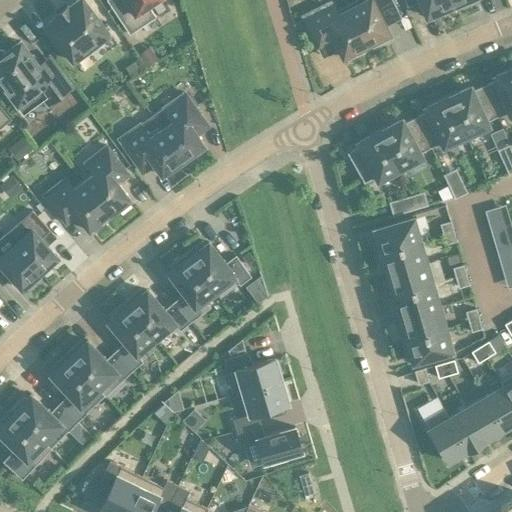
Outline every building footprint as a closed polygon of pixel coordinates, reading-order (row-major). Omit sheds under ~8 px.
[(72,59),(73,61),(75,59),(108,34),(110,33),(109,31),(108,31),(84,0),(77,0),(69,6),(68,5),(57,13),(58,14),(47,23),(45,24),(46,26),(47,25),(72,59)] [(123,0),(112,7),(130,34),(156,16),(151,9),(153,2),(155,0),(123,0)] [(367,45),(347,6),(336,11),(331,0),(302,15),(319,48),(332,41),(336,42),(343,57),(367,45)] [(347,6),(367,45),(390,34),(383,19),(384,15),(397,8),(393,0),(356,0),(357,0),(347,6)] [(455,4),(453,0),(405,0),(407,3),(414,0),(419,0),(420,0),(427,16),(433,14),(435,17),(451,10),(449,7),(455,4)] [(50,57),(39,65),(21,41),(6,52),(4,50),(0,49),(0,85),(5,92),(8,90),(21,107),(41,92),(49,103),(72,87),(50,57)] [(497,80),(485,85),(498,116),(509,111),(511,116),(511,115),(511,69),(495,76),(497,80)] [(498,116),(485,85),(473,91),(471,86),(448,97),(466,136),(489,125),(487,121),(498,116)] [(208,125),(202,117),(185,92),(152,115),(183,160),(191,154),(193,156),(195,156),(203,150),(203,148),(202,146),(205,145),(197,133),(208,125)] [(428,111),(416,117),(431,147),(442,142),(444,146),(466,136),(448,97),(426,107),(428,111)] [(0,127),(10,118),(0,106),(0,127)] [(183,160),(152,115),(119,138),(142,171),(154,163),(162,174),(164,173),(165,175),(168,175),(176,169),(176,167),(175,165),(183,160)] [(402,119),(380,130),(400,168),(422,157),(420,152),(431,147),(416,117),(405,123),(402,119)] [(400,168),(380,130),(358,142),(361,146),(348,153),(364,182),(376,175),(378,180),(400,168)] [(511,171),(511,147),(511,144),(499,150),(509,173),(511,171)] [(94,173),(84,181),(110,214),(117,209),(120,212),(130,204),(127,200),(131,198),(118,182),(129,174),(106,145),(85,162),(94,173)] [(444,174),(455,197),(467,192),(456,169),(444,174)] [(7,189),(19,184),(13,172),(2,178),(7,189)] [(110,214),(84,181),(74,189),(65,178),(44,195),(66,223),(77,215),(89,230),(93,228),(95,231),(105,223),(103,220),(110,214)] [(424,192),(414,195),(418,207),(427,204),(424,192)] [(418,207),(414,195),(390,202),(394,214),(418,207)] [(502,197),(486,202),(491,222),(507,218),(502,197)] [(6,234),(15,244),(40,273),(58,257),(41,237),(50,229),(33,210),(16,225),(6,234)] [(377,253),(420,240),(414,218),(375,229),(377,235),(372,237),(377,253)] [(444,233),(454,231),(451,221),(441,224),(444,233)] [(454,231),(444,233),(447,243),(456,240),(454,231)] [(0,238),(0,273),(5,269),(22,288),(40,273),(15,244),(6,234),(0,238)] [(427,262),(420,240),(377,253),(382,269),(386,268),(388,274),(427,262)] [(186,253),(215,291),(235,276),(240,284),(251,276),(236,255),(225,263),(209,242),(205,245),(202,241),(186,253)] [(511,241),(499,243),(505,280),(511,278),(511,241)] [(215,291),(186,253),(170,265),(173,269),(169,272),(185,293),(175,301),(190,321),(210,307),(204,299),(215,291)] [(427,262),(388,274),(389,279),(385,280),(390,297),(433,284),(427,262)] [(457,277),(466,274),(464,265),(454,268),(457,277)] [(466,274),(457,277),(460,287),(469,284),(466,274)] [(439,306),(433,284),(390,297),(394,313),(399,312),(401,317),(439,306)] [(190,321),(175,301),(164,310),(147,289),(143,292),(140,289),(125,302),(156,338),(174,322),(180,330),(190,321)] [(156,338),(125,302),(110,314),(113,318),(109,321),(126,342),(116,350),(133,369),(143,361),(137,354),(156,338)] [(439,306),(401,317),(402,323),(398,324),(402,341),(446,328),(439,306)] [(470,321),(479,318),(476,309),(467,311),(470,321)] [(479,318),(470,321),(472,331),(482,328),(479,318)] [(453,351),(446,328),(402,341),(407,357),(412,356),(414,362),(453,351)] [(133,369),(116,350),(106,359),(88,340),(84,343),(81,340),(66,353),(99,388),(105,395),(133,369)] [(489,340),(480,346),(487,357),(496,352),(489,340)] [(487,357),(480,346),(472,351),(479,362),(487,357)] [(248,352),(224,359),(234,394),(282,380),(275,357),(251,364),(248,352)] [(99,388),(66,353),(52,367),(55,371),(52,374),(70,393),(60,403),(78,421),(87,412),(81,405),(99,388)] [(454,359),(445,362),(448,375),(458,372),(454,359)] [(448,375),(445,362),(435,365),(439,377),(448,375)] [(429,380),(425,368),(415,371),(419,383),(429,380)] [(511,374),(501,381),(511,399),(511,374)] [(250,414),(233,419),(237,431),(261,424),(258,412),(288,403),(282,380),(234,394),(234,395),(243,392),(250,414)] [(511,423),(511,399),(501,381),(500,381),(503,385),(485,396),(504,429),(511,423)] [(78,421),(60,403),(50,412),(31,394),(28,397),(24,394),(11,408),(45,441),(62,424),(69,430),(78,421)] [(485,396),(467,406),(486,440),(487,439),(504,429),(485,396)] [(444,408),(444,409),(468,450),(486,440),(467,406),(449,417),(444,408)] [(45,441),(11,408),(0,419),(0,425),(0,426),(0,432),(16,448),(4,461),(23,478),(52,448),(45,441)] [(468,450),(444,409),(424,420),(449,461),(467,450),(467,451),(468,450)] [(261,424),(237,431),(240,443),(257,438),(264,462),(270,460),(271,464),(287,460),(286,455),(302,450),(295,426),(265,435),(261,424)] [(110,460),(99,483),(110,488),(99,511),(102,511),(125,511),(142,476),(110,460)] [(309,472),(299,475),(306,498),(315,495),(309,472)] [(142,476),(125,511),(151,511),(156,502),(167,508),(178,485),(167,479),(164,486),(142,476)] [(175,511),(205,511),(207,507),(186,497),(190,490),(178,485),(167,508),(175,511)] [(511,511),(511,498),(500,507),(500,506),(491,511),(511,511)]
